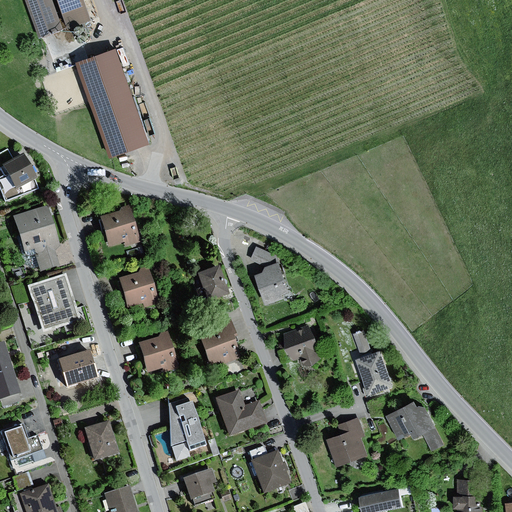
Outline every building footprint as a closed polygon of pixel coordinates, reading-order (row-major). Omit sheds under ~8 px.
[(26,0),(40,37),(63,30),(52,0),(26,0)] [(82,0),(58,0),(68,27),(90,19),(82,0)] [(76,32),(77,33),(79,33),(80,33),(81,33),(82,32),(83,31),(83,29),(83,28),(83,27),(82,26),(80,25),(79,25),(78,25),(76,26),(76,27),(75,28),(75,30),(75,31),(76,32)] [(79,41),(80,42),(82,42),(83,42),(84,42),(85,41),(86,40),(86,39),(86,37),(86,36),(85,35),(83,34),(82,34),(81,35),(79,35),(79,36),(78,38),(78,39),(78,40),(79,41)] [(115,49),(75,64),(109,159),(149,145),(115,49)] [(0,168),(14,161),(7,149),(0,153),(0,168)] [(14,161),(0,168),(0,170),(3,176),(4,177),(5,176),(14,192),(35,181),(22,157),(14,161)] [(4,177),(3,176),(0,178),(0,192),(4,203),(38,189),(35,181),(14,192),(5,176),(4,177)] [(119,212),(100,217),(108,247),(123,242),(124,247),(139,243),(129,205),(121,208),(119,212)] [(47,206),(11,217),(22,255),(32,252),(34,257),(54,251),(59,246),(47,206)] [(266,267),(280,262),(277,255),(256,246),(250,260),(266,267)] [(59,266),(54,251),(34,257),(39,272),(59,266)] [(280,262),(266,267),(263,272),(255,274),(266,305),(284,298),(282,294),(290,291),(280,262)] [(138,273),(117,279),(126,309),(141,305),(142,309),(158,305),(147,267),(139,269),(138,273)] [(218,267),(196,275),(200,288),(195,290),(199,303),(206,301),(207,303),(228,295),(225,286),(225,285),(226,284),(226,283),(225,282),(224,281),(223,281),(218,267)] [(65,276),(28,287),(42,333),(79,322),(65,276)] [(199,308),(188,312),(191,321),(202,318),(199,308)] [(215,329),(197,335),(208,366),(219,362),(220,366),(240,359),(234,343),(238,342),(231,321),(214,326),(215,329)] [(306,326),(284,336),(285,349),(293,361),(300,358),(303,365),(313,365),(321,359),(318,351),(316,338),(306,326)] [(357,333),(354,334),(360,351),(370,348),(364,330),(361,331),(360,330),(357,331),(357,333)] [(157,338),(137,344),(147,374),(163,369),(167,373),(178,370),(167,332),(160,335),(157,338)] [(3,343),(0,344),(0,399),(19,394),(3,343)] [(381,351),(356,359),(369,395),(393,387),(381,351)] [(90,352),(68,358),(72,372),(70,373),(74,386),(98,378),(90,352)] [(240,391),(215,399),(228,438),(266,426),(259,403),(245,407),(240,391)] [(188,399),(168,405),(171,446),(185,441),(188,453),(205,447),(191,403),(189,403),(188,399)] [(377,399),(367,402),(372,417),(382,414),(377,399)] [(414,400),(386,415),(399,441),(412,435),(414,440),(424,435),(432,451),(444,445),(425,408),(419,406),(417,406),(414,400)] [(343,433),(327,439),(337,466),(368,455),(361,437),(365,435),(358,418),(340,424),(343,433)] [(60,419),(53,421),(55,428),(62,426),(60,419)] [(108,423),(84,430),(93,462),(117,455),(108,423)] [(22,424),(0,431),(0,434),(10,462),(31,455),(43,451),(37,436),(28,439),(22,424)] [(214,439),(207,441),(212,457),(219,454),(214,439)] [(249,453),(252,461),(267,455),(263,447),(249,453)] [(45,459),(43,451),(31,455),(34,463),(45,459)] [(252,461),(250,462),(262,494),(289,484),(285,472),(288,471),(284,461),(281,462),(277,452),(267,455),(252,461)] [(211,469),(182,480),(190,502),(213,493),(210,485),(215,483),(211,469)] [(28,472),(11,478),(16,493),(31,488),(33,487),(28,472)] [(474,480),(457,479),(457,496),(454,496),(454,509),(457,509),(457,511),(483,511),(481,496),(474,496),(474,480)] [(16,493),(12,494),(17,511),(56,511),(48,485),(32,490),(31,488),(16,493)] [(411,486),(399,489),(400,495),(413,493),(411,486)] [(129,487),(103,495),(108,511),(137,511),(135,507),(129,487)] [(399,489),(360,497),(363,511),(376,511),(403,506),(400,495),(399,489)] [(228,491),(220,494),(223,502),(231,499),(228,491)] [(307,511),(304,503),(292,508),(293,511),(307,511)]
